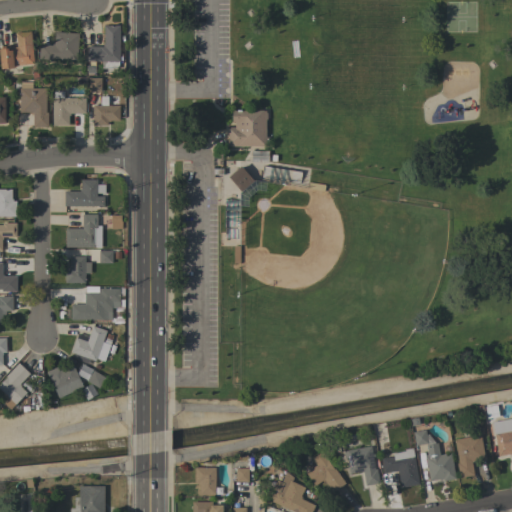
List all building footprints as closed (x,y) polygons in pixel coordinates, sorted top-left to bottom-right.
[(119,61),(118,61),(118,68),(102,68),(102,63),(87,63),(87,47),(102,47),(102,44),(104,44),(103,25),(119,25),(119,61)] [(33,64),(13,66),(13,68),(0,69),(0,49),(1,47),(5,46),(6,49),(6,48),(17,47),(15,33),(30,31),(33,64)] [(39,44),(51,45),(51,44),(53,44),(54,32),(78,34),(76,60),(52,59),(51,60),(38,59),(39,44)] [(88,92),(88,78),(101,78),(101,92),(88,92)] [(19,88),(20,88),(20,82),(32,82),(32,88),(45,89),(45,113),(47,113),(47,127),(32,127),(32,113),(30,113),(30,112),(19,112),(19,88)] [(52,98),(53,98),(53,90),(63,90),(63,98),(85,98),(85,114),(70,114),(70,116),(68,116),(68,125),(52,125),(52,98)] [(100,105),(100,96),(108,96),(108,105),(119,105),(119,121),(109,121),(109,122),(107,122),(107,126),(92,126),(92,105),(100,105)] [(262,110),(265,110),(265,112),(267,112),(267,119),(265,119),(265,137),(267,137),(267,144),(265,144),(265,146),(227,146),(227,138),(227,127),(234,127),(234,121),(231,121),(231,119),(231,114),(231,110),(262,110)] [(252,151),(252,149),(255,149),(255,150),(264,150),(264,149),(267,149),(267,150),(268,150),(268,161),(251,162),(251,161),(249,161),(249,155),(251,155),(251,151),(252,151)] [(253,181),(241,191),(228,177),(240,166),(253,181)] [(301,172),(300,183),(261,177),(263,166),(301,172)] [(64,191),(79,191),(79,189),(81,189),(81,180),(97,180),(97,185),(105,185),(105,193),(96,193),(96,196),(104,196),(104,206),(64,206),(64,191)] [(0,216),(0,189),(11,189),(11,199),(12,199),(12,201),(15,201),(16,216),(0,216)] [(236,199),(236,238),(224,238),(224,199),(236,199)] [(100,244),(94,244),(94,247),(65,247),(65,229),(82,228),(82,215),(97,214),(97,228),(100,228),(100,244)] [(0,225),(2,225),(2,223),(16,223),(16,237),(2,237),(2,240),(1,240),(1,250),(0,250),(0,225)] [(112,251),(112,263),(99,263),(99,251),(112,251)] [(85,262),(90,262),(90,273),(85,273),(85,283),(62,283),(62,257),(85,257),(85,262)] [(0,262),(2,262),(2,274),(3,274),(3,276),(16,276),(16,291),(2,292),(2,289),(0,289),(0,262)] [(119,307),(111,307),(111,320),(70,320),(70,304),(84,304),(84,293),(99,293),(99,288),(119,288),(119,301),(118,301),(119,307)] [(0,296),(12,296),(12,311),(5,311),(5,314),(2,314),(2,324),(0,324),(0,296)] [(102,342),(110,345),(104,362),(96,359),(95,361),(70,352),(77,333),(88,337),(92,325),(106,331),(102,342)] [(25,394),(26,395),(25,397),(23,395),(10,410),(0,400),(0,383),(6,377),(5,376),(18,363),(29,373),(19,384),(21,386),(20,386),(26,392),(25,394)] [(83,387),(58,398),(46,372),(60,365),(61,368),(63,367),(64,369),(72,365),(83,387)] [(105,377),(98,388),(87,381),(93,370),(105,377)] [(511,458),(511,454),(509,455),(509,454),(498,456),(492,422),(511,418),(511,458)] [(424,455),(427,454),(425,445),(427,445),(427,443),(415,445),(412,432),(425,430),(426,435),(428,434),(435,443),(437,443),(439,455),(450,453),(455,479),(443,481),(442,478),(429,481),(424,455)] [(479,435),(484,459),(473,461),(473,462),(471,462),(473,475),(459,478),(456,463),(458,463),(454,440),(479,435)] [(375,469),(377,469),(379,484),(357,487),(350,449),(370,446),(375,469)] [(419,484),(400,488),(397,471),(383,473),(380,459),(393,456),(392,453),(404,451),(404,449),(412,448),(419,484)] [(316,465),(311,459),(320,452),(325,459),(330,456),(338,466),(314,484),(305,473),(316,465)] [(215,495),(199,495),(199,485),(197,485),(197,482),(194,482),(194,467),(215,467),(215,495)] [(248,468),(248,482),(235,482),(235,468),(248,468)] [(293,511),(271,501),(272,500),(271,499),(270,496),(271,494),(274,494),(275,494),(276,492),(272,490),(276,480),(281,482),(285,474),(292,477),(291,481),(304,487),(299,498),(314,505),(311,511),(293,511)] [(69,511),(69,508),(74,508),(74,498),(79,498),(79,486),(103,486),(103,511),(69,511)] [(191,511),(191,502),(212,502),(212,505),(222,505),(222,511),(191,511)]
